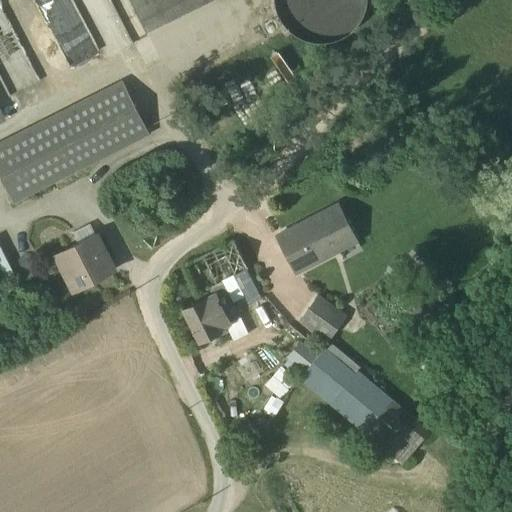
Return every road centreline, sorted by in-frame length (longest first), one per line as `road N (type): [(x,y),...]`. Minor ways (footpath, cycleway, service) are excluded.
road 1 (unclassified): [(217,511),(225,495),(212,437),(152,312),(150,292),(160,270),(425,0)]
road 2 (track): [(225,495),(280,453),(511,491)]
